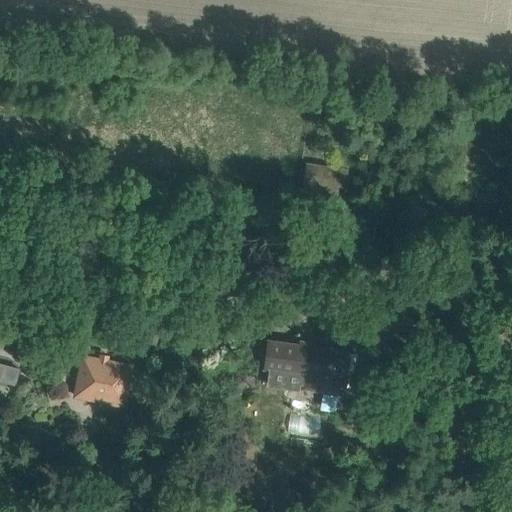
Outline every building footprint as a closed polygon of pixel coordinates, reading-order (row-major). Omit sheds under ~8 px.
[(346,187),(348,168),(308,164),(305,195),(338,198),(339,187),(346,187)] [(154,346),(163,322),(134,311),(126,336),(154,346)] [(305,373),(303,385),(303,387),(343,392),(348,352),(266,341),(263,368),(269,369),(305,373)] [(123,404),(131,366),(83,356),(78,385),(94,388),(93,392),(97,399),(99,399),(123,404)] [(0,365),(0,391),(11,395),(19,372),(0,365)]
